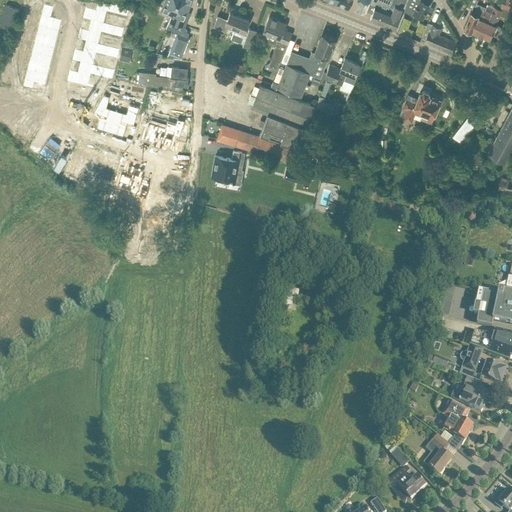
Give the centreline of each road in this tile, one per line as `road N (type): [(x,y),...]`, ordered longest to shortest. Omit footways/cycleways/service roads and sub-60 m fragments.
road 1 (residential): [(67,0),(52,112),(58,125),(193,165),(197,119)]
road 2 (secondary): [(466,68),(293,0)]
